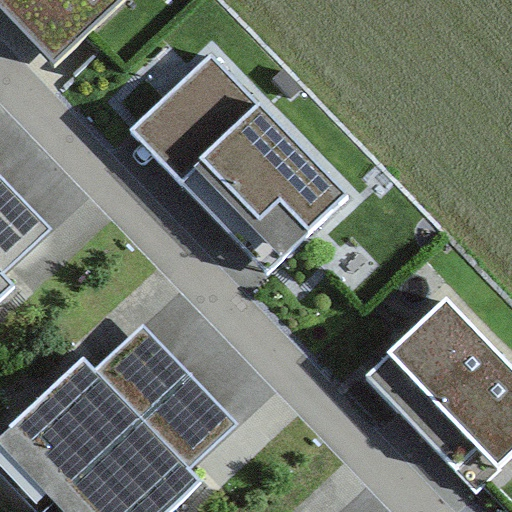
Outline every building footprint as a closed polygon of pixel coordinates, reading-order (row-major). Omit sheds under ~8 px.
[(12,0),(71,67),(143,0),(12,0)] [(230,36),(154,104),(287,251),(363,183),(230,36)] [(44,239),(0,194),(0,306),(14,293),(2,280),(44,239)] [(390,356),(500,480),(511,469),(511,346),(463,291),(390,356)] [(0,450),(0,459),(51,511),(53,511),(189,379),(144,333),(101,375),(90,363),(0,450)] [(235,426),(189,379),(53,511),(172,511),(205,480),(193,467),(235,426)] [(266,441),(301,414),(286,395),(251,423),(266,441)]
